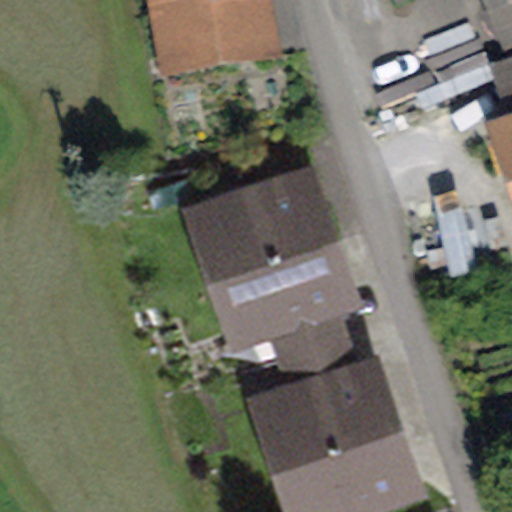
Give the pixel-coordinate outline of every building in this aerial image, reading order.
[(170,0),(181,60),(257,47),(248,0),(170,0)] [(511,0),(496,0),(511,33),(511,0)] [(394,108),(498,79),(487,39),(382,68),(394,108)] [(259,316),(273,358),(330,339),(316,296),(340,288),(305,184),(210,216),(245,320),(259,316)] [(345,381),(330,339),(273,358),(288,401),(274,406),(310,510),(405,478),(387,427),(395,418),(390,404),(379,402),(369,373),(345,381)]
